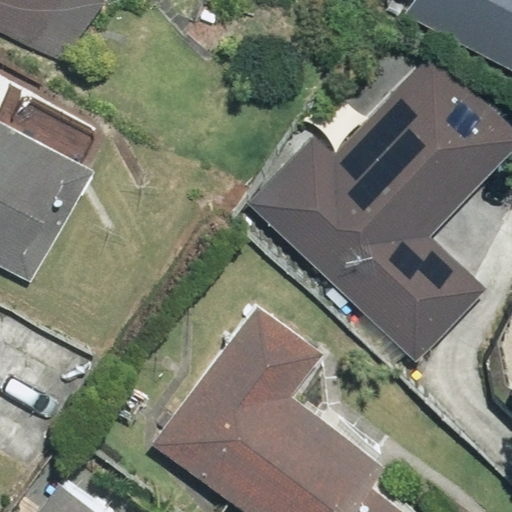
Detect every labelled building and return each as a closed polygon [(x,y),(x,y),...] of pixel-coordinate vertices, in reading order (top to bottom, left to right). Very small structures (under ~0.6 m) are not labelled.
[(0,0),(0,30),(64,65),(99,0),(0,0)] [(511,0),(409,0),(407,6),(511,60),(511,0)] [(511,141),(511,116),(437,44),(272,215),(418,356),(491,280),(432,224),(511,141)] [(0,256),(35,275),(99,158),(0,103),(0,256)] [(324,340),(261,292),(152,435),(254,511),(423,511),(369,470),(385,449),(294,380),(324,340)] [(122,511),(57,466),(24,511),(122,511)]
